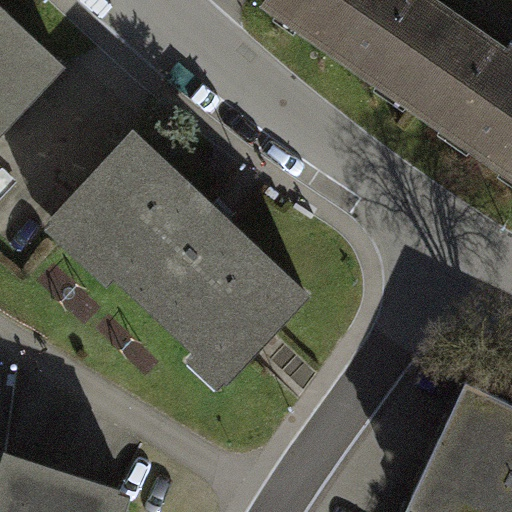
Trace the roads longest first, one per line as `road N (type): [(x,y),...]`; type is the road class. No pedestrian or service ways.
road 1 (residential): [(146,0),(461,241)]
road 2 (residential): [(0,331),(280,501)]
road 3 (residential): [(461,241),(280,501)]
